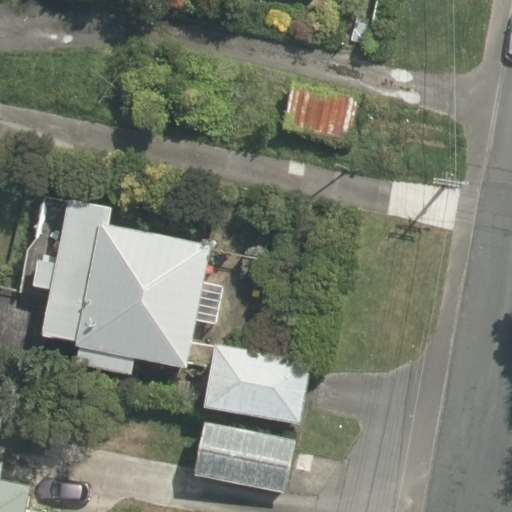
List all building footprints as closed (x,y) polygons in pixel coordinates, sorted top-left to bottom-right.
[(358,89),(282,78),(274,131),(350,142),(358,89)] [(141,361),(193,368),(200,326),(214,328),(222,273),(208,271),(214,229),(119,215),(121,204),(66,196),(56,257),(38,254),(33,285),(49,288),(41,337),(72,342),(68,366),(139,377),(141,361)] [(310,356),(212,341),(201,409),(300,424),(310,356)] [(297,437),(202,420),(191,480),(286,497),(297,437)] [(0,511),(41,511),(27,510),(31,481),(3,479),(5,458),(0,457),(0,511)]
